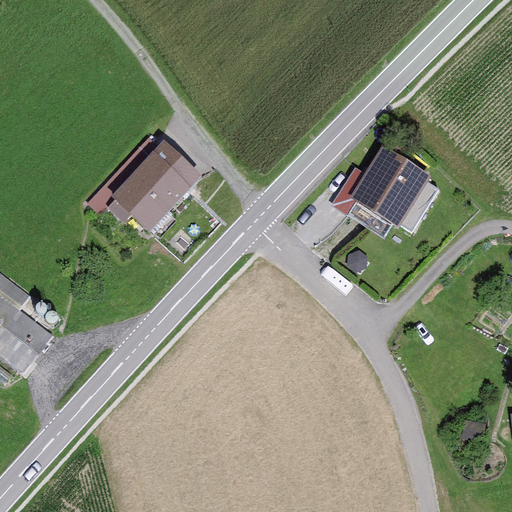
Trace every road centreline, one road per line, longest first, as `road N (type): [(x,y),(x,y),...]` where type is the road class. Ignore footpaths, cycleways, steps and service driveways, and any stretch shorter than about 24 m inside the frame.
road 1 (secondary): [(0,498),(257,217)]
road 2 (residential): [(257,217),(371,330),(429,511)]
road 3 (secondary): [(257,217),(471,0)]
road 4 (residential): [(97,0),(257,217)]
